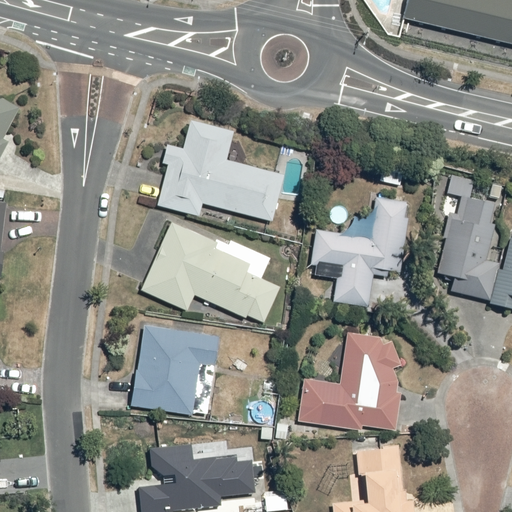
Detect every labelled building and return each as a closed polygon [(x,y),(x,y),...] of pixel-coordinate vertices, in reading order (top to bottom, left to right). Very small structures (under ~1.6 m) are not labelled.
[(511,0),(410,0),(407,17),(511,40),(511,0)] [(0,160),(10,144),(4,140),(22,112),(0,98),(0,160)] [(167,167),(158,205),(202,216),(205,203),(274,220),(284,177),(231,163),(239,131),(194,120),(187,148),(170,144),(165,166),(167,167)] [(406,164),(386,159),(380,180),(400,186),(406,164)] [(461,213),(451,212),(441,275),(458,278),(456,297),(511,305),(511,240),(507,270),(500,269),(501,262),(491,260),(500,202),(475,198),(478,178),(453,174),(450,194),(464,196),(461,213)] [(375,235),(320,228),(314,273),(340,277),(336,304),(371,309),(377,267),(407,271),(416,203),(380,199),(375,235)] [(0,200),(0,269),(9,269),(11,200),(0,200)] [(174,223),(143,289),(192,312),(198,298),(263,329),(282,287),(263,279),(274,255),(234,236),(231,243),(219,238),(216,243),(174,223)] [(210,416),(217,365),(220,366),(224,335),(150,325),(135,406),(194,413),(210,416)] [(345,381),(305,379),(302,422),(398,427),(404,333),(348,330),(345,381)] [(292,415),(280,415),(279,444),(323,446),(324,430),(291,428),(292,415)] [(182,485),(144,484),(143,511),(176,511),(176,510),(227,511),(227,497),(258,497),(259,461),(197,459),(197,444),(154,443),(153,474),(182,474),(182,485)] [(362,497),(335,500),(335,511),(416,511),(416,501),(407,502),(402,445),(358,449),(361,477),(370,476),(373,505),(363,506),(362,497)]
